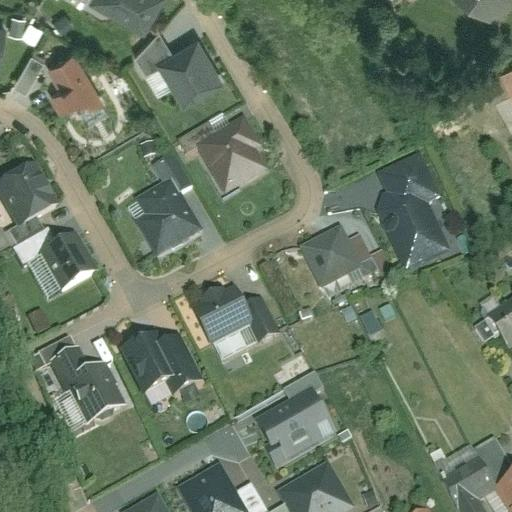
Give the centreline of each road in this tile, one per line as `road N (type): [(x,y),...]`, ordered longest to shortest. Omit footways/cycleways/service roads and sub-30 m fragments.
road 1 (residential): [(200,0),(310,190),(273,232),(144,299),(124,279),(56,158),(0,115)]
road 2 (residential): [(104,511),(224,443),(260,491)]
